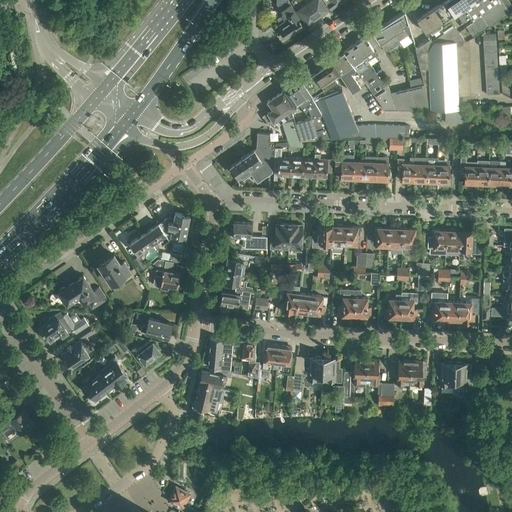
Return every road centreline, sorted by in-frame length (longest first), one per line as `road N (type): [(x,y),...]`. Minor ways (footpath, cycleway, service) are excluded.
road 1 (residential): [(511,344),(194,325)]
road 2 (residential): [(511,211),(212,202)]
road 3 (residential): [(0,292),(180,168)]
road 4 (primary): [(0,256),(123,125)]
road 5 (residential): [(80,511),(154,461),(172,420),(162,387)]
road 6 (residential): [(88,443),(0,313)]
road 7 (primary): [(93,101),(0,204)]
road 8 (residential): [(194,325),(212,202)]
road 9 (secondary): [(273,69),(376,0)]
